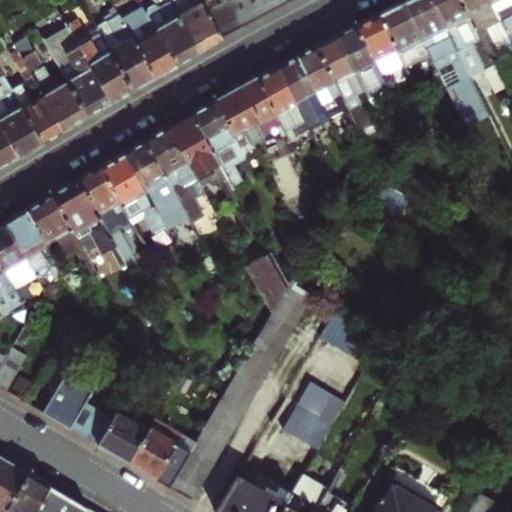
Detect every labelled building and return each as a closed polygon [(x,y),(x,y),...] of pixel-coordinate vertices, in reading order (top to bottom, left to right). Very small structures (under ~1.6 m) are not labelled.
[(201,50),(171,0),(164,0),(165,2),(158,7),(157,7),(155,6),(147,10),(146,13),(147,15),(158,32),(176,64),(188,57),(201,50)] [(223,37),(208,12),(202,3),(194,8),(189,0),(171,0),(201,50),(213,43),(223,37)] [(255,20),(243,0),(229,0),(228,1),(242,27),(255,20)] [(243,0),(255,20),(268,13),(261,0),(243,0)] [(282,6),(278,0),(261,0),(268,13),(282,6)] [(460,81),(469,76),(431,0),(407,0),(403,2),(421,38),(429,35),(433,43),(440,40),(444,48),(447,47),(450,51),(446,53),(460,81)] [(494,92),(504,87),(468,14),(461,0),(431,0),(469,76),(483,70),(494,92)] [(491,3),(489,0),(461,0),(468,14),(491,3)] [(511,13),(511,0),(489,0),(491,3),(497,14),(500,20),(511,45),(511,28),(506,16),(511,13)] [(242,27),(228,1),(226,2),(208,12),(223,37),(242,27)] [(379,14),(402,61),(417,91),(424,88),(410,65),(421,59),(413,43),(421,38),(403,2),(391,8),(379,14)] [(112,30),(101,36),(133,89),(146,82),(154,77),(124,27),(111,5),(100,11),(112,30)] [(393,66),(402,61),(379,14),(368,19),(357,25),(388,88),(401,81),(393,66)] [(500,20),(497,14),(489,18),(492,24),(500,20)] [(158,32),(147,15),(139,20),(141,23),(150,37),(158,32)] [(133,89),(101,36),(100,34),(85,44),(82,39),(86,36),(76,20),(67,25),(79,45),(111,102),(122,95),(133,89)] [(124,27),(154,77),(166,70),(176,64),(158,32),(150,37),(141,23),(132,29),(129,23),(124,27)] [(348,29),(337,35),(364,89),(371,86),(377,99),(383,111),(396,104),(388,88),(357,25),(348,29)] [(364,89),(337,35),(329,39),(316,45),(344,101),(355,95),(360,105),(362,104),(368,117),(365,121),(373,135),(383,130),(370,103),(364,89)] [(421,38),(425,47),(433,43),(429,35),(421,38)] [(88,115),(67,80),(53,89),(50,84),(52,80),(34,50),(32,51),(24,38),(13,44),(27,68),(29,71),(63,129),(78,120),(88,115)] [(413,43),(421,59),(429,55),(425,47),(421,38),(413,43)] [(440,40),(433,43),(437,51),(444,48),(440,40)] [(27,68),(13,44),(3,49),(18,73),(27,68)] [(111,102),(79,45),(72,49),(69,45),(64,48),(74,67),(79,68),(82,72),(67,80),(88,115),(102,107),(111,102)] [(308,49),(298,54),(325,109),(328,116),(347,107),(344,101),(316,45),(308,49)] [(287,60),(276,67),(285,84),(288,82),(297,100),(296,102),(310,130),(314,128),(321,142),(329,138),(324,127),(317,113),(325,109),(298,54),(287,60)] [(285,84),(276,67),(266,72),(257,77),(278,120),(288,141),(299,135),(307,151),(318,145),(310,130),(296,102),(297,100),(288,82),(285,84)] [(25,73),(29,71),(27,68),(18,73),(6,80),(11,88),(27,78),(25,73)] [(11,88),(6,80),(0,69),(0,80),(2,84),(0,84),(0,91),(1,95),(0,95),(0,124),(18,156),(31,148),(42,142),(11,88)] [(63,129),(29,71),(25,73),(27,78),(11,88),(42,142),(56,134),(63,129)] [(278,120),(257,77),(232,91),(215,100),(233,132),(241,127),(250,142),(260,136),(258,131),(278,120)] [(371,86),(364,89),(370,103),(377,99),(371,86)] [(355,95),(344,101),(347,107),(347,108),(351,106),(355,115),(353,120),(356,125),(365,121),(368,117),(362,104),(360,105),(355,95)] [(192,113),(220,164),(234,189),(243,183),(233,165),(243,159),(244,152),(253,147),(250,142),(241,127),(233,132),(215,100),(203,107),(192,113)] [(328,116),(325,109),(317,113),(324,127),(332,123),(328,116)] [(179,121),(168,127),(196,177),(220,164),(192,113),(179,121)] [(18,156),(0,124),(0,166),(7,162),(18,156)] [(196,177),(168,127),(158,132),(145,140),(189,217),(191,222),(204,215),(196,201),(206,196),(196,177)] [(189,217),(145,140),(134,146),(123,152),(167,230),(189,217)] [(99,166),(128,219),(143,210),(143,216),(152,233),(156,240),(168,233),(167,230),(123,152),(112,159),(99,166)] [(89,172),(78,179),(108,234),(130,221),(128,219),(99,166),(89,172)] [(108,234),(78,179),(64,187),(51,194),(73,231),(86,224),(103,253),(110,249),(116,259),(115,262),(118,269),(125,264),(113,243),(108,234)] [(25,210),(44,242),(54,236),(64,252),(73,247),(93,282),(100,279),(73,231),(51,194),(38,202),(25,210)] [(15,216),(4,222),(31,269),(34,274),(43,275),(47,267),(45,262),(36,247),(44,242),(25,210),(15,216)] [(130,221),(131,223),(138,219),(147,235),(152,233),(143,216),(143,210),(128,219),(130,221)] [(0,224),(0,264),(21,302),(30,297),(22,283),(17,286),(17,285),(14,280),(31,269),(4,222),(0,224)] [(123,237),(113,243),(125,264),(131,274),(140,268),(123,237)] [(53,258),(44,242),(36,247),(45,262),(53,258)] [(269,253),(246,266),(270,311),(271,310),(278,298),(285,286),(286,284),(269,253)] [(0,314),(21,302),(0,264),(0,314)] [(17,285),(34,274),(31,269),(14,280),(17,285)] [(205,477),(212,465),(220,453),(227,441),(233,429),(240,418),(247,406),(253,395),(260,383),(267,371),(274,360),(281,348),(288,336),(295,324),(302,312),(309,301),(285,286),(278,298),(271,310),(270,311),(264,322),(257,334),(255,337),(250,346),(243,357),(241,362),(236,369),(229,381),(224,390),(223,393),(215,405),(209,415),(202,427),(196,439),(191,447),(189,451),(184,460),(181,463),(175,475),(168,486),(192,500),(199,489),(205,477)] [(319,336),(367,364),(381,340),(333,312),(319,336)] [(0,367),(0,387),(5,391),(25,356),(11,348),(6,357),(0,367)] [(48,416),(55,420),(80,379),(56,365),(44,384),(55,391),(42,412),(48,416)] [(33,384),(18,375),(11,388),(25,397),(33,384)] [(188,383),(178,377),(171,390),(181,396),(188,383)] [(93,387),(80,379),(55,420),(69,428),(84,401),(93,387)] [(316,451),(345,402),(310,381),(282,429),(316,451)] [(81,435),(97,409),(84,401),(69,428),(81,435)] [(112,417),(97,409),(81,435),(97,444),(112,417)] [(147,431),(115,412),(112,417),(97,444),(112,453),(128,463),(147,431)] [(189,451),(191,447),(178,439),(181,435),(154,419),(147,431),(128,463),(146,473),(168,486),(175,475),(181,463),(184,460),(189,451)] [(0,456),(0,511),(4,511),(28,472),(0,456)] [(437,511),(446,497),(397,469),(372,511),(437,511)] [(28,472),(4,511),(33,511),(49,485),(37,478),(28,472)] [(280,511),(291,493),(257,473),(250,484),(237,476),(216,511),(280,511)] [(301,476),(299,480),(313,489),(323,494),(325,490),(301,476)] [(312,511),(323,494),(313,489),(299,480),(291,493),(280,511),(312,511)] [(95,511),(78,502),(49,485),(33,511),(95,511)] [(350,511),(351,511),(323,494),(312,511),(350,511)]
